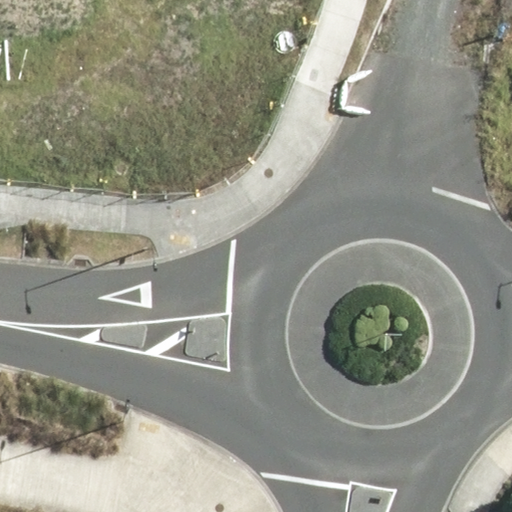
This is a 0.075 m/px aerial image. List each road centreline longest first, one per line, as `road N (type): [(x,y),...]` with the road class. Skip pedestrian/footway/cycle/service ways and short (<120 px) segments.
road 1 (tertiary): [(288,398),(230,404),(0,345)]
road 2 (tertiary): [(0,291),(106,294),(266,273)]
road 3 (residential): [(434,10),(455,215)]
road 4 (residential): [(374,192),(434,10)]
road 5 (tertiary): [(454,419),(386,441),(317,423)]
road 6 (tertiary): [(266,273),(308,217),(374,192)]
road 7 (tertiary): [(288,398),(260,339),(266,273)]
road 8 (tertiary): [(455,215),(485,245),(504,284),(508,326)]
